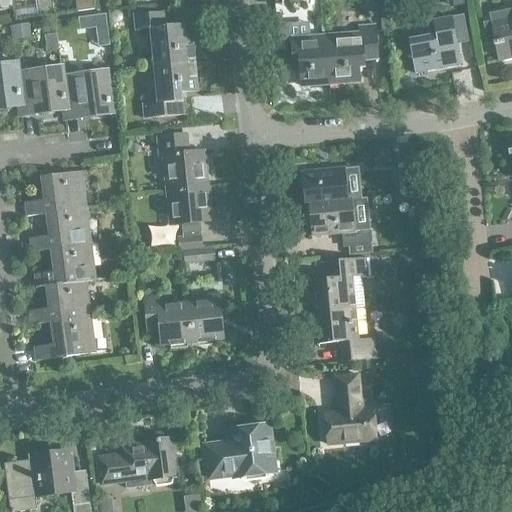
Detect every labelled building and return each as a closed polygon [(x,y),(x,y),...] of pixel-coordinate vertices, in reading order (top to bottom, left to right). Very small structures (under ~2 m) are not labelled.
[(0,0),(0,10),(14,9),(12,0),(0,0)] [(36,0),(38,17),(55,15),(52,0),(36,0)] [(76,0),(78,12),(94,9),(92,0),(76,0)] [(511,10),(511,11),(511,13),(511,17),(497,20),(500,40),(494,41),(498,62),(511,59),(511,10)] [(112,13),(111,16),(111,19),(113,21),(116,23),(119,23),(121,21),(122,18),(122,15),(121,13),(118,11),(115,12),(112,13)] [(154,67),(154,68),(195,64),(192,28),(167,30),(167,26),(165,27),(164,12),(134,15),(135,31),(150,29),(152,56),(156,55),(158,67),(154,67)] [(9,16),(0,17),(0,22),(0,25),(10,24),(9,16)] [(455,42),(467,40),(463,16),(434,21),(437,35),(410,40),(416,73),(459,65),(455,42)] [(29,25),(11,27),(13,38),(30,36),(29,25)] [(325,37),(329,84),(359,82),(358,67),(364,67),(363,60),(377,59),(375,26),(359,27),(360,34),(325,37)] [(329,84),(325,37),(292,39),(295,71),(301,70),(302,86),(329,84)] [(198,92),(195,64),(154,68),(157,103),(143,105),(144,119),(184,115),(181,94),(198,92)] [(0,105),(21,103),(20,96),(19,97),(16,72),(17,72),(16,66),(0,68),(0,105)] [(17,72),(16,72),(19,97),(20,96),(33,95),(35,111),(66,107),(65,101),(62,76),(61,71),(32,74),(31,70),(17,72)] [(62,76),(65,101),(78,99),(80,115),(111,111),(106,75),(77,79),(76,74),(62,76)] [(167,191),(167,192),(208,188),(206,169),(204,169),(203,157),(205,157),(204,151),(188,153),(186,134),(158,137),(160,157),(163,157),(166,179),(167,179),(169,191),(167,191)] [(511,142),(503,144),(507,164),(511,163),(511,142)] [(398,164),(401,195),(414,194),(412,163),(398,164)] [(301,173),(304,205),(308,205),(348,201),(348,200),(345,169),(301,173)] [(84,195),(80,196),(77,172),(45,177),(48,200),(45,201),(46,214),(50,214),(50,213),(82,208),(82,209),(86,209),(84,195)] [(208,188),(167,192),(169,212),(170,225),(174,225),(182,224),(183,232),(183,238),(201,236),(200,230),(199,222),(211,221),(209,200),(207,200),(206,188),(208,188)] [(308,205),(311,236),(343,233),(345,246),(373,243),(371,230),(355,231),(352,199),(348,200),(348,201),(308,205)] [(85,231),(82,209),(82,208),(50,213),(50,214),(53,236),(49,236),(51,250),(55,250),(55,249),(87,244),(87,245),(91,245),(89,231),(85,231)] [(183,238),(178,238),(179,252),(183,252),(202,250),(201,236),(183,238)] [(90,267),(87,245),(87,244),(55,249),(55,250),(58,272),(54,272),(56,285),(82,281),(82,282),(96,280),(94,267),(90,267)] [(214,249),(203,250),(202,250),(183,252),(184,264),(215,261),(214,249)] [(339,278),(312,281),(315,314),(355,310),(355,308),(364,307),(361,277),(367,276),(365,258),(337,261),(339,278)] [(85,304),(82,282),(82,281),(56,285),(50,285),(53,309),(49,309),(51,323),(55,323),(55,321),(87,317),(87,318),(90,317),(89,304),(85,304)] [(188,303),(192,343),(223,340),(219,295),(208,296),(209,301),(188,303)] [(192,343),(188,303),(159,306),(158,297),(145,298),(148,334),(160,333),(161,346),(192,343)] [(355,310),(315,314),(318,344),(341,342),(343,362),(375,359),(373,338),(358,340),(355,310)] [(90,340),(87,318),(87,317),(55,321),(55,323),(58,345),(54,345),(56,359),(95,353),(94,339),(90,340)] [(337,403),(338,403),(339,412),(325,413),(328,445),(376,441),(372,409),(362,410),(358,375),(334,377),(337,403)] [(434,378),(417,379),(418,392),(435,390),(434,378)] [(228,430),(230,443),(205,446),(209,478),(234,475),(234,478),(269,473),(268,461),(273,460),(268,425),(228,430)] [(122,455),(98,458),(101,485),(125,481),(126,489),(151,486),(150,480),(153,480),(157,487),(172,485),(174,477),(177,477),(176,468),(179,468),(182,464),(181,459),(178,456),(174,456),(172,438),(144,442),(144,444),(121,447),(122,455)] [(91,511),(86,475),(70,477),(67,451),(48,453),(49,458),(4,464),(10,508),(11,507),(11,511),(18,511),(37,510),(35,496),(39,496),(39,497),(71,493),(73,511),(91,511)]
